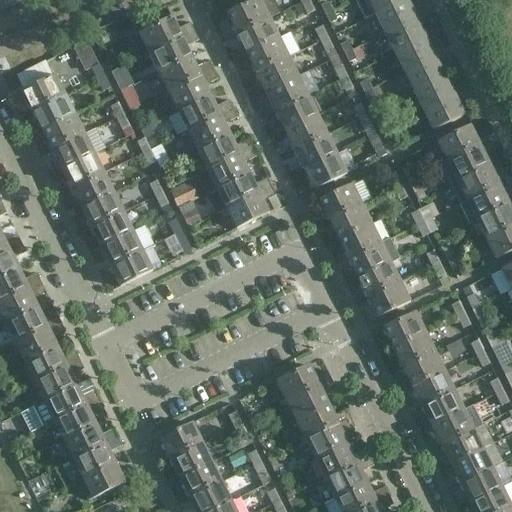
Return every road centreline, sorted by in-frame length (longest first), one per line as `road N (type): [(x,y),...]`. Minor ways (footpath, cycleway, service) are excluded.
road 1 (residential): [(132,405),(0,137)]
road 2 (residential): [(428,511),(298,249)]
